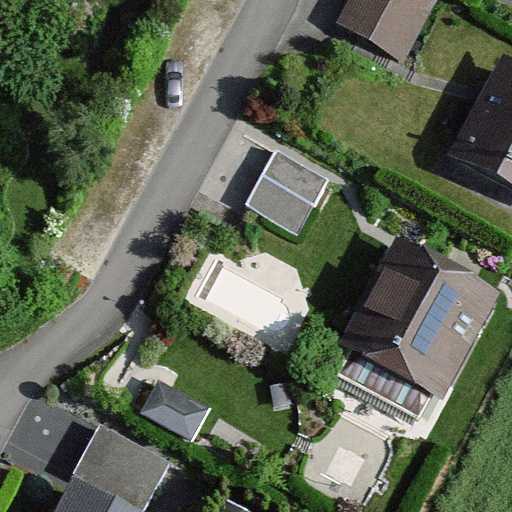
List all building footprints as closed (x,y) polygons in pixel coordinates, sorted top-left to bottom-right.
[(400,55),(428,0),(358,0),(344,25),(400,55)] [(511,77),(507,75),(464,154),(511,179),(511,77)] [(328,182),(276,154),(246,210),(299,238),(328,182)] [(439,387),(484,304),(402,258),(356,342),(358,343),(339,378),(419,421),(437,386),(439,387)] [(209,413),(158,385),(140,417),(191,446),(209,413)] [(101,441),(62,511),(141,511),(163,474),(101,441)]
